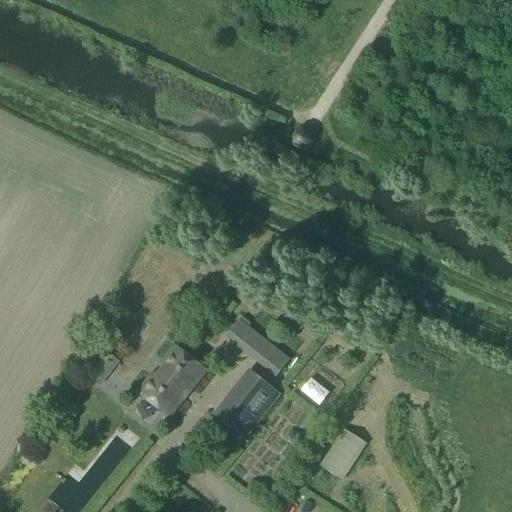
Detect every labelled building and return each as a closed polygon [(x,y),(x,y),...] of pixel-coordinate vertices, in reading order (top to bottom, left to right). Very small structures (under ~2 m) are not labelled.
[(311,145),(308,135),(299,131),(290,136),(288,146),(295,152),(305,152),(311,145)] [(239,322),(228,335),(277,375),(288,362),(239,322)] [(175,350),(139,394),(167,417),(203,372),(175,350)] [(87,378),(100,388),(118,363),(105,353),(87,378)] [(250,374),(214,418),(243,441),(279,398),(250,374)]
